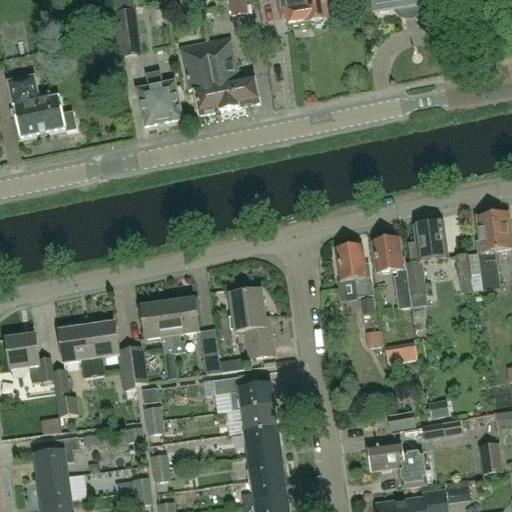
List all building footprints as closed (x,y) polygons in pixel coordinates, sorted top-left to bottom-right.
[(114,0),(117,16),(135,13),(133,0),(114,0)] [(248,16),(246,0),(229,0),(232,18),(248,16)] [(279,0),(283,22),(288,21),(290,29),(310,26),(314,31),(323,29),(325,24),(328,24),(323,0),(279,0)] [(371,0),(375,18),(398,14),(404,18),(411,19),(417,16),(421,10),(444,7),(443,0),(371,0)] [(123,58),(141,55),(135,13),(117,16),(123,58)] [(206,46),(220,114),(260,106),(254,79),(238,82),(230,41),(206,46)] [(220,114),(206,46),(180,51),(189,94),(195,93),(200,119),(220,114)] [(183,122),(174,83),(162,86),(159,74),(146,77),(149,89),(137,92),(145,130),(183,122)] [(38,98),(34,81),(8,86),(19,141),(65,132),(65,135),(76,133),(73,116),(65,118),(61,99),(51,101),(50,95),(38,98)] [(477,247),(482,283),(484,296),(502,294),(497,256),(511,253),(511,241),(509,216),(505,216),(502,213),(496,214),(494,218),(479,220),(483,246),(477,247)] [(414,266),(408,267),(412,300),(427,298),(423,265),(448,262),(444,228),(416,231),(418,248),(412,249),(414,266)] [(402,262),(399,242),(387,244),(384,241),(379,242),(377,245),(373,246),(378,278),(398,275),(398,280),(395,280),(400,313),(413,311),(406,262),(402,262)] [(365,269),(362,250),(352,251),(349,249),(341,250),(339,253),(337,253),(341,286),(355,284),(358,302),(374,300),(369,269),(365,269)] [(472,283),(469,260),(457,261),(460,285),(472,283)] [(262,294),(230,299),(235,335),(247,334),(251,362),(275,358),(271,330),(267,330),(262,294)] [(362,303),(364,318),(376,317),(374,301),(362,303)] [(168,309),(174,358),(186,357),(184,345),(181,346),(180,339),(197,336),(193,306),(182,307),(181,302),(169,303),(170,309),(168,309)] [(151,311),(140,313),(144,344),(164,341),(165,348),(163,349),(164,360),(174,358),(168,309),(163,310),(162,304),(150,307),(151,311)] [(99,330),(87,332),(94,379),(105,378),(103,366),(100,367),(99,363),(117,360),(112,328),(111,328),(109,328),(108,325),(106,323),(99,324),(98,327),(99,330)] [(60,335),(59,336),(64,368),(85,365),(85,369),(82,370),(83,381),(94,379),(87,332),(72,334),(72,331),(70,328),(63,329),(61,333),(62,336),(60,336),(60,335)] [(385,351),(387,333),(371,331),(369,349),(385,351)] [(55,384),(54,378),(52,363),(39,365),(36,339),(7,343),(12,375),(29,372),(32,387),(55,384)] [(219,378),(214,342),(202,344),(207,380),(219,378)] [(408,365),(418,363),(415,345),(405,347),(408,365)] [(131,352),(133,366),(136,389),(146,387),(141,350),(131,352)] [(122,396),(127,395),(137,394),(136,389),(133,366),(119,368),(122,396)] [(66,377),(54,378),(55,384),(61,423),(71,421),(79,420),(77,403),(70,404),(66,377)] [(234,414),(242,413),(242,412),(273,408),(270,388),(240,392),(239,382),(214,385),(216,400),(232,398),(234,414)] [(232,398),(216,400),(218,416),(234,414),(232,398)] [(242,413),(246,436),(276,432),(273,408),(242,412),(242,413)] [(162,410),(157,410),(145,412),(146,425),(163,422),(162,410)] [(391,434),(416,430),(414,414),(388,419),(391,434)] [(148,438),(150,438),(165,436),(163,422),(146,425),(148,438)] [(425,443),(445,440),(443,426),(423,429),(425,443)] [(128,446),(144,444),(145,444),(143,430),(126,433),(128,446)] [(235,462),(249,460),(280,456),(276,432),(246,436),(232,438),(235,462)] [(370,451),(373,475),(405,471),(407,492),(429,489),(424,455),(404,458),(402,447),(370,451)] [(499,448),(481,450),(484,478),(503,475),(499,448)] [(36,459),(39,484),(68,480),(66,466),(74,465),(72,453),(36,459)] [(249,460),(252,484),(283,479),(280,456),(249,460)] [(170,470),(168,459),(168,457),(151,460),(153,473),(170,470)] [(170,470),(153,473),(155,486),(172,483),(170,470)] [(286,503),(283,479),(252,484),(254,496),(242,497),(244,509),(286,503)] [(43,510),(72,506),(68,480),(39,484),(43,510)] [(150,481),(134,483),(135,496),(152,494),(150,481)] [(458,483),(448,485),(450,506),(461,505),(458,483)] [(154,507),(152,494),(135,496),(137,509),(154,507)] [(378,507),(378,511),(448,511),(446,494),(425,497),(425,501),(378,507)] [(287,511),(286,503),(244,509),(244,511),(287,511)]
